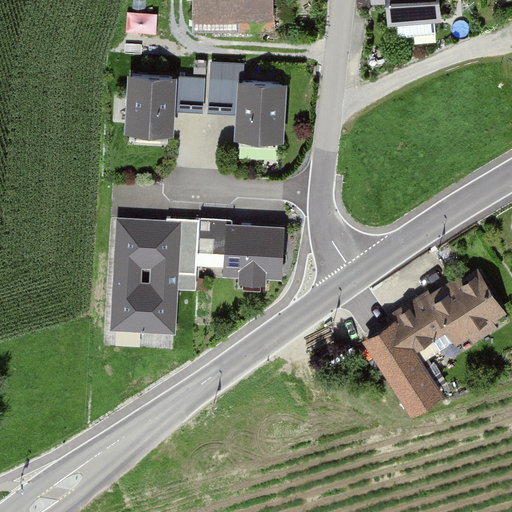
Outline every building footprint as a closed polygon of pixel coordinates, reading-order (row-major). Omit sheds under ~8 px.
[(190,0),(191,31),(276,30),(275,0),(190,0)] [(382,0),(384,26),(438,23),(436,0),(382,0)] [(170,105),(200,106),(201,78),(121,74),(118,136),(168,138),(170,105)] [(201,78),(200,106),(235,108),(233,142),(280,145),(284,82),(201,78)] [(182,218),(117,214),(111,329),(176,332),(182,218)] [(287,225),(226,222),(223,276),(284,279),(287,225)] [(421,297),(387,319),(413,360),(445,339),(453,352),(506,318),(478,275),(428,307),(421,297)]
